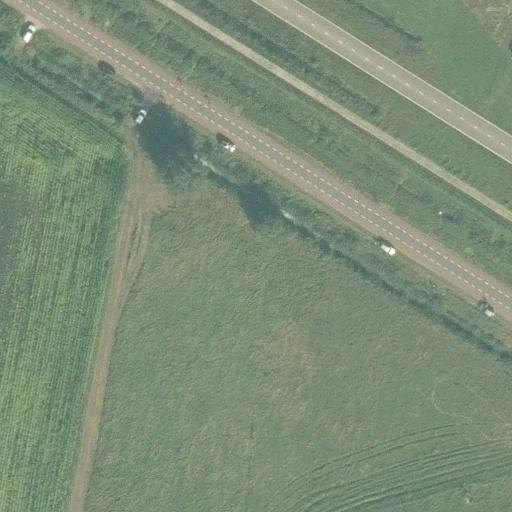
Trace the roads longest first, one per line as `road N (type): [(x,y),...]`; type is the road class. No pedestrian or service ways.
road 1 (unclassified): [(511,306),(23,0)]
road 2 (track): [(511,214),(173,0)]
